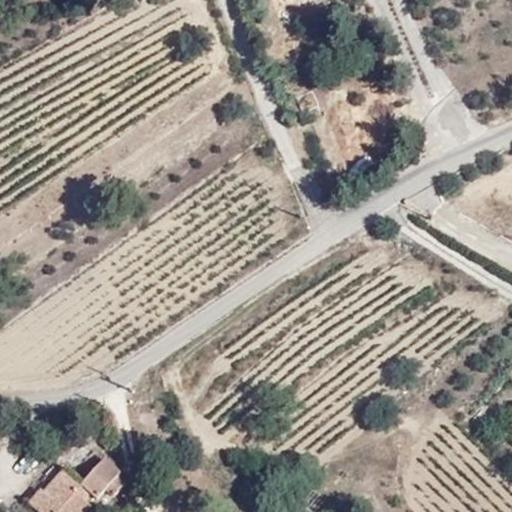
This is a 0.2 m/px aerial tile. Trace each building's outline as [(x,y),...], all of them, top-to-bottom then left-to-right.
[(511,319),(498,335),(511,348),(511,319)] [(122,437),(105,418),(83,438),(67,419),(42,441),(36,434),(23,446),(38,462),(22,477),(50,506),(66,491),(59,483),(102,444),(108,450),(122,437)] [(307,440),(295,455),(321,482),(335,469),(307,440)] [(317,511),(325,503),(307,486),(288,506),(291,508),(287,511),(317,511)] [(75,488),(63,497),(75,511),(82,511),(90,505),(75,488)] [(333,511),(325,503),(317,511),(333,511)]
